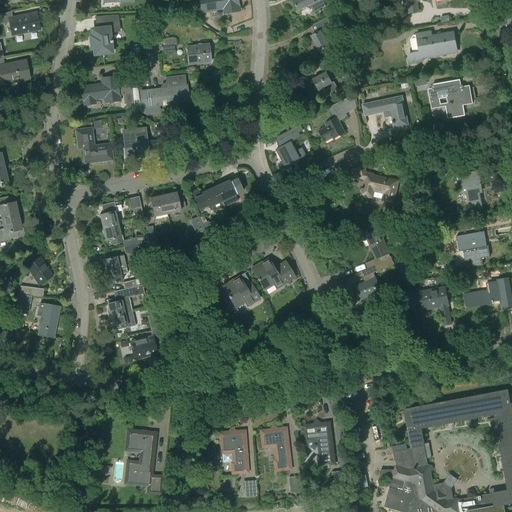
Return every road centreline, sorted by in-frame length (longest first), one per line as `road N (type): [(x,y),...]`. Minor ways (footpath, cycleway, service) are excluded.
road 1 (residential): [(333,375),(206,388),(74,378)]
road 2 (residential): [(60,199),(255,154)]
road 3 (residential): [(333,375),(316,297),(268,189)]
road 4 (residential): [(74,378),(82,302),(60,199)]
road 5 (residential): [(511,340),(333,375)]
road 6 (residential): [(255,154),(259,0)]
road 7 (residential): [(60,199),(50,132),(59,64)]
